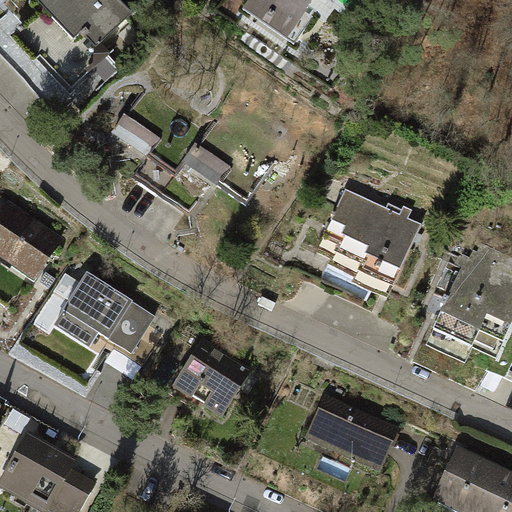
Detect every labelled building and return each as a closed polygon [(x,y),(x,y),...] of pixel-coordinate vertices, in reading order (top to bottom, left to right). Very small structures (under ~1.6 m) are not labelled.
[(132,12),(120,0),(29,0),(15,14),(11,10),(0,21),(0,51),(53,106),(109,51),(101,42),(132,12)] [(314,0),(252,0),(244,14),(287,42),(314,0)] [(279,167),(153,83),(111,147),(144,170),(135,184),(195,224),(213,197),(245,219),(279,167)] [(422,231),(346,197),(312,272),(388,306),(422,231)] [(67,241),(9,203),(0,215),(0,258),(38,284),(67,241)] [(474,263),(466,259),(426,345),(462,362),(470,345),(495,357),(511,320),(511,261),(481,247),(474,263)] [(159,316),(87,272),(62,313),(133,357),(159,316)] [(252,373),(202,343),(175,388),(225,418),(252,373)] [(398,432),(324,398),(305,438),(380,472),(398,432)] [(83,457),(26,428),(0,479),(0,484),(54,511),(79,511),(93,484),(74,474),(83,457)] [(511,511),(511,477),(458,454),(436,504),(455,511),(511,511)]
